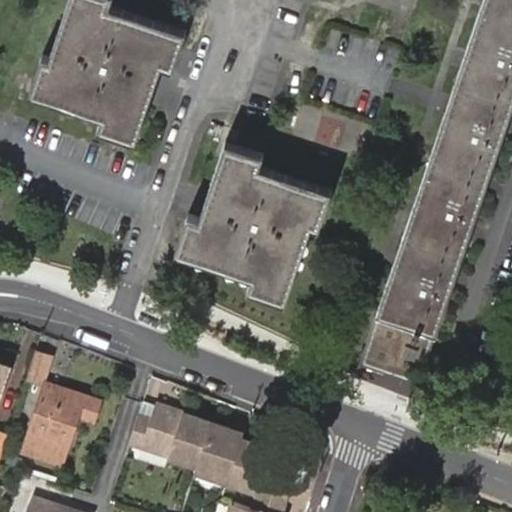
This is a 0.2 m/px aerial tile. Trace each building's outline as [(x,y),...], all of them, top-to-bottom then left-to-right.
[(174,69),(185,38),(187,31),(110,4),(111,0),(67,0),(49,56),(42,54),(30,86),(77,101),(79,96),(90,101),(89,106),(103,110),(101,117),(98,127),(118,134),(137,141),(162,65),(174,69)] [(495,0),(487,22),(511,31),(511,2),(505,0),(495,0)] [(456,115),(445,148),(493,164),(503,133),(488,128),(510,65),(511,65),(511,31),(487,22),(477,54),(486,57),(481,74),(478,73),(468,102),(472,102),(466,119),(456,115)] [(477,54),(456,115),(466,119),(472,102),(468,102),(478,73),(481,74),(486,57),(477,54)] [(488,128),(503,133),(511,107),(511,65),(510,65),(488,128)] [(223,141),(197,217),(185,213),(175,244),(172,252),(249,278),(246,288),(279,300),(286,302),(311,226),(318,228),(328,195),(331,189),(258,164),(262,153),(240,146),(223,141)] [(436,173),(484,190),(493,164),(445,148),(436,173)] [(419,385),(452,285),(437,281),(458,216),(473,222),(484,190),(436,173),(425,206),(436,210),(430,226),(426,225),(417,253),(420,255),(413,273),(403,269),(396,267),(381,311),(376,310),(357,362),(419,385)] [(425,206),(403,269),(413,273),(420,255),(417,253),(426,225),(430,226),(436,210),(425,206)] [(437,281),(452,285),(473,222),(458,216),(437,281)] [(48,354),(35,350),(27,374),(41,379),(48,354)] [(90,421),(97,401),(45,382),(22,448),(60,462),(75,416),(90,421)] [(239,430),(150,401),(145,417),(136,444),(192,462),(190,468),(253,489),(247,506),(234,502),(231,511),(273,511),(291,460),(270,453),(272,448),(237,437),(239,430)] [(292,455),(272,448),(270,453),(291,460),(292,455)] [(83,511),(31,495),(25,511),(83,511)]
